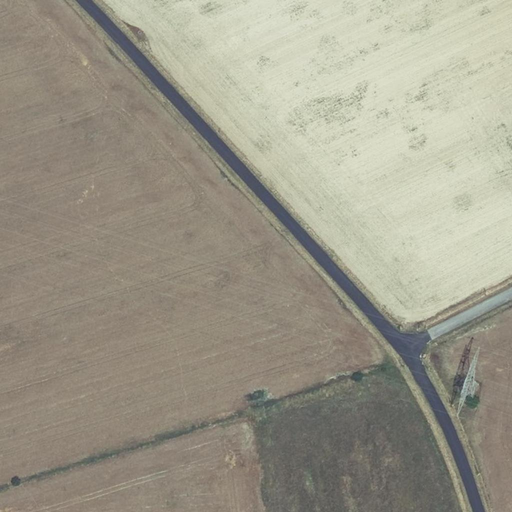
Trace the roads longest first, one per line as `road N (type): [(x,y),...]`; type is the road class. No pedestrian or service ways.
road 1 (unclassified): [(406,351),(84,0)]
road 2 (unclassified): [(477,511),(441,412),(406,351)]
road 3 (unclassified): [(406,351),(511,292)]
